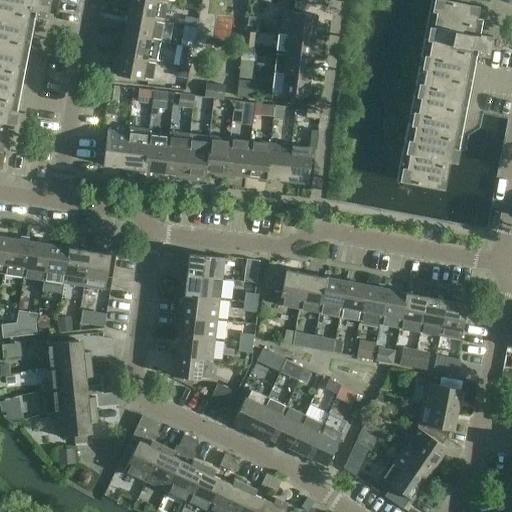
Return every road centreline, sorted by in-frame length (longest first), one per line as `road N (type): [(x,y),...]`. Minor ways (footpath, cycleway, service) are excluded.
road 1 (residential): [(153,236),(129,394),(352,511)]
road 2 (residential): [(446,511),(469,480),(504,295),(500,264)]
road 3 (residential): [(346,0),(315,233)]
road 4 (residential): [(54,199),(89,0)]
road 5 (residential): [(500,264),(315,233)]
road 6 (residential): [(315,233),(271,252),(153,236)]
